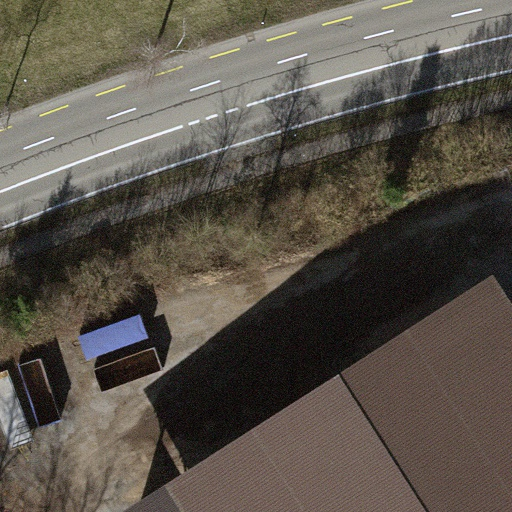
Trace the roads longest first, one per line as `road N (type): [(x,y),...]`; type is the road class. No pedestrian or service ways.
road 1 (primary): [(0,179),(336,64),(511,23)]
road 2 (track): [(511,221),(151,437),(123,476),(131,511)]
